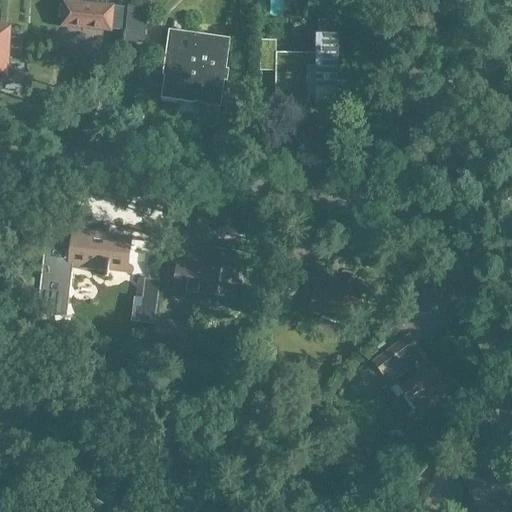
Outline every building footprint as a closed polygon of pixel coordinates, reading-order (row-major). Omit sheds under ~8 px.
[(125,30),(130,0),(62,0),(60,27),(112,32),(112,29),(125,30)] [(133,5),(128,41),(145,43),(151,8),(133,5)] [(0,77),(9,78),(10,63),(21,64),(22,41),(11,40),(11,29),(0,28),(0,77)] [(220,105),(229,41),(171,33),(165,76),(166,76),(162,98),(195,103),(194,104),(202,106),(202,102),(220,105)] [(317,34),(316,58),(310,58),(310,56),(279,55),(278,100),(309,100),(309,94),(315,94),(315,106),(338,91),(339,35),(317,34)] [(262,51),(275,51),(275,42),(262,42),(262,51)] [(73,232),(73,236),(46,233),(37,314),(66,317),(72,265),(108,270),(109,267),(128,269),(131,239),(73,232)] [(244,272),(239,271),(241,256),(206,250),(204,260),(179,256),(173,296),(200,300),(201,293),(234,298),(236,288),(241,289),(244,272)] [(293,298),(301,277),(287,272),(280,293),(293,298)] [(321,275),(321,277),(311,274),(306,287),(315,291),(311,303),(352,318),(365,283),(351,277),(348,285),(321,275)] [(142,299),(139,323),(153,325),(159,281),(145,279),(142,299)] [(312,305),(309,313),(330,320),(333,312),(312,305)] [(187,323),(156,319),(152,351),(157,351),(156,360),(170,362),(171,353),(182,355),(187,323)] [(383,376),(384,375),(392,385),(396,383),(420,415),(439,401),(435,395),(446,386),(426,358),(425,359),(418,350),(419,349),(408,335),(373,362),(383,376)] [(511,492),(492,452),(461,468),(483,511),(487,511),(511,499),(511,492)]
